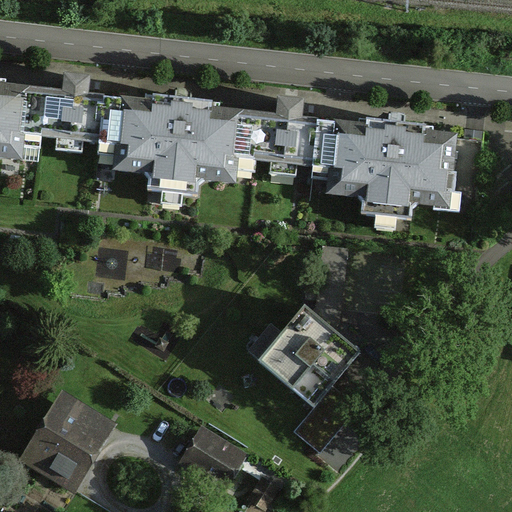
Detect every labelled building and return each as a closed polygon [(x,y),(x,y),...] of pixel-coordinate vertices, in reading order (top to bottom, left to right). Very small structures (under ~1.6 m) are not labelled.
[(0,154),(17,157),(20,127),(38,129),(42,91),(0,86),(0,154)] [(101,98),(42,91),(38,129),(38,151),(95,153),(101,98)] [(130,102),(101,98),(95,153),(110,154),(108,167),(147,172),(145,190),(193,195),(196,177),(229,180),(233,150),(251,152),(255,115),(206,109),(207,102),(131,93),(130,102)] [(315,123),(255,115),(251,152),(250,171),(309,177),(315,123)] [(344,126),(315,123),(309,177),(323,178),(322,191),(361,196),(358,214),(407,220),(409,201),(426,203),(428,190),(445,192),(452,138),(420,134),(421,126),(345,117),(344,126)] [(346,260),(348,249),(326,245),(324,257),(346,260)] [(314,300),(259,366),(326,421),(381,355),(314,300)] [(115,436),(61,403),(28,456),(81,490),(115,436)] [(257,461),(206,432),(188,463),(239,492),(257,461)] [(269,508),(283,487),(264,475),(251,497),(269,508)]
